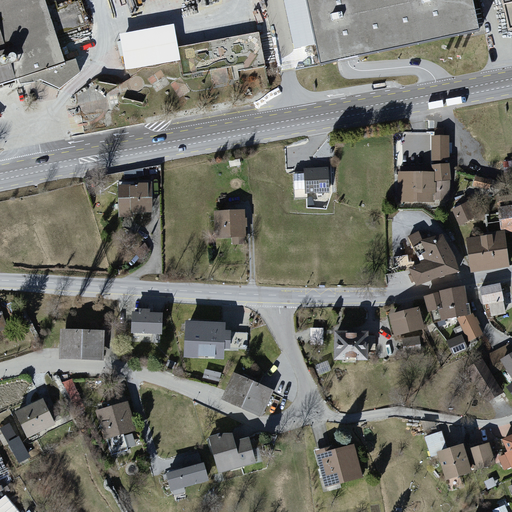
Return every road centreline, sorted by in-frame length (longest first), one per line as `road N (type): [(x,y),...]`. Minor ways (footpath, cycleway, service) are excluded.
road 1 (primary): [(511,80),(0,179)]
road 2 (residential): [(296,419),(236,418),(189,391),(124,373),(58,364),(0,373)]
road 3 (residential): [(0,282),(281,295)]
road 4 (residential): [(281,295),(377,295),(511,271)]
road 5 (residential): [(511,423),(415,415),(296,419)]
road 6 (residential): [(281,295),(280,317),(303,384),(296,419)]
